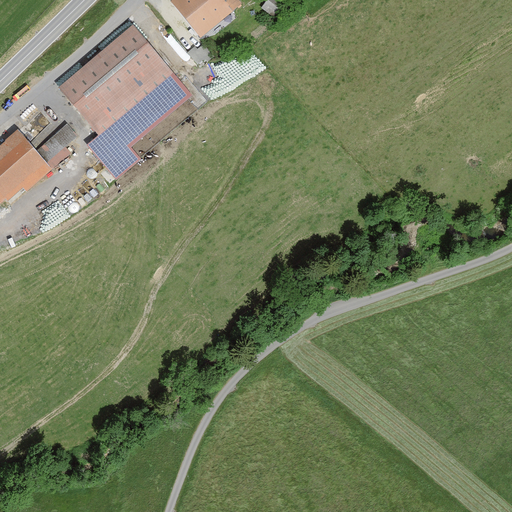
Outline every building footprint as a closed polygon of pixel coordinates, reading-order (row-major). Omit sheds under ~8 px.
[(170,0),(168,2),(197,37),(238,3),(235,0),(170,0)] [(276,0),(267,0),(263,3),(270,12),(280,5),(276,0)] [(190,97),(128,23),(52,86),(92,135),(81,144),(111,179),(136,158),(128,149),(190,97)] [(196,62),(212,56),(205,42),(190,49),(196,62)] [(63,123),(34,149),(46,161),(74,135),(63,123)] [(15,127),(0,140),(0,200),(13,189),(23,194),(52,168),(46,161),(34,149),(15,127)]
